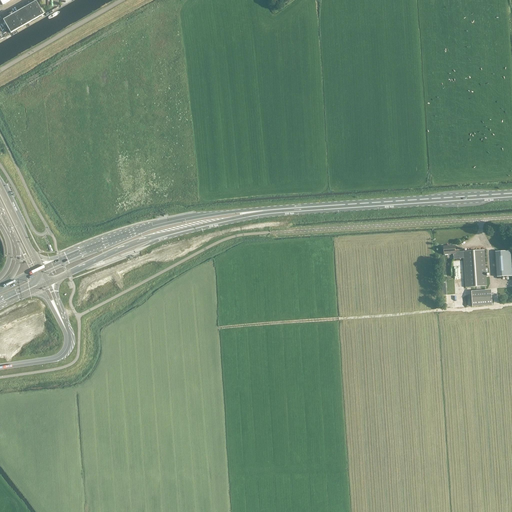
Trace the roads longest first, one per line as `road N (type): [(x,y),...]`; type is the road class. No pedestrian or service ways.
road 1 (primary): [(263,212),(511,195)]
road 2 (unclassified): [(269,232),(511,217)]
road 3 (primary): [(263,212),(179,219),(41,270)]
road 4 (primary): [(47,282),(133,243),(263,212)]
road 5 (unclassified): [(0,71),(122,0)]
